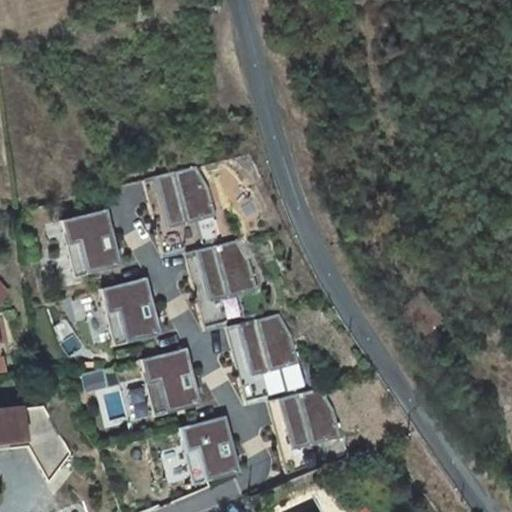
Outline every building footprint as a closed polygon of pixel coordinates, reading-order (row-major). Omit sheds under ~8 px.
[(196,166),(143,179),(161,253),(181,248),(182,254),(220,245),(206,188),(196,166)] [(107,209),(59,221),(73,278),(106,270),(106,269),(121,265),(107,209)] [(220,245),(182,254),(202,327),(225,322),(226,327),(264,318),(249,262),(236,241),(220,245)] [(146,277),(98,289),(113,346),(145,338),(145,337),(160,333),(146,277)] [(421,294),(399,311),(420,337),(441,319),(421,294)] [(264,318),(226,327),(244,401),(266,396),(267,402),(305,392),(291,335),(279,314),(264,318)] [(186,348),(138,359),(152,417),(185,409),(185,408),(200,404),(186,348)] [(305,392),(267,402),(286,474),(307,466),(310,473),(345,459),(333,410),(321,389),(305,392)] [(0,443),(42,439),(42,445),(44,460),(54,476),(71,454),(45,407),(0,411),(0,443)] [(225,415),(178,428),(192,484),(224,477),(224,476),(240,472),(225,415)] [(42,439),(0,443),(0,449),(42,445),(42,439)]
